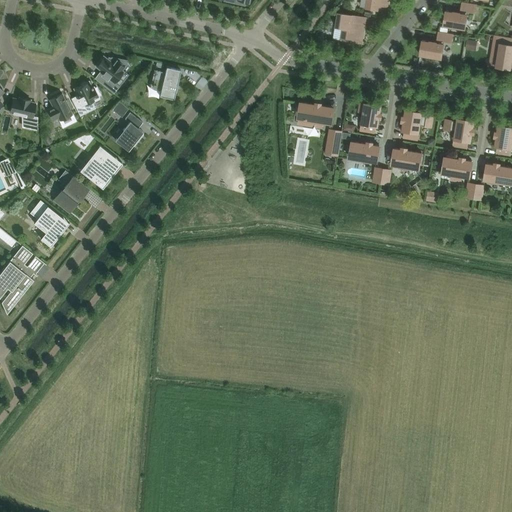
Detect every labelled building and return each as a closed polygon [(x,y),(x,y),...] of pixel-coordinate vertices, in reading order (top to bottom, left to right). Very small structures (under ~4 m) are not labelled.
[(367,0),(367,7),(365,7),(365,8),(385,11),(387,0),(367,0)] [(446,11),(443,25),(465,28),(467,11),(475,12),(476,5),(462,3),(460,13),(446,11)] [(360,42),(363,30),(361,29),(362,25),(365,26),(366,17),(338,13),(336,27),(336,26),(344,27),(342,39),(341,38),(340,39),(347,40),(346,42),(353,43),(353,41),(360,42)] [(436,43),(422,40),(420,54),(441,58),(444,41),(451,42),(452,35),(438,32),(436,43)] [(497,56),(496,66),(510,68),(511,56),(511,45),(510,45),(511,38),(494,35),(493,43),(494,43),(492,55),(497,56)] [(466,40),(465,49),(475,50),(476,41),(466,40)] [(100,72),(95,78),(113,93),(118,86),(114,83),(123,71),(122,70),(125,65),(126,60),(108,56),(107,58),(103,55),(95,65),(100,69),(100,68),(104,71),(102,73),(100,72)] [(159,95),(174,98),(176,90),(177,90),(177,89),(176,89),(180,69),(166,66),(165,72),(154,69),(153,70),(154,70),(151,83),(153,83),(152,85),(155,86),(156,84),(162,85),(159,95)] [(91,101),(99,97),(98,96),(100,95),(96,87),(94,88),(93,86),(93,87),(92,86),(91,86),(88,81),(87,82),(85,81),(81,83),(81,85),(74,88),(79,99),(73,102),(79,115),(94,107),(91,101)] [(53,106),(47,109),(53,120),(58,118),(59,120),(72,114),(69,107),(70,107),(67,100),(65,100),(62,93),(49,100),(53,106)] [(13,98),(10,112),(22,115),(23,126),(37,129),(36,118),(32,117),(35,103),(30,102),(30,100),(19,97),(18,99),(13,98)] [(299,113),(298,118),(310,120),(309,125),(321,127),(322,122),(331,123),(334,107),(321,105),(321,104),(316,103),(315,104),(301,102),(300,106),(298,106),(297,113),(299,113)] [(363,112),(360,130),(374,133),(375,125),(377,126),(379,118),(380,118),(381,113),(380,112),(381,106),(365,103),(365,104),(360,103),(358,112),(363,112)] [(431,127),(433,117),(421,115),(421,113),(406,110),(404,117),(403,116),(402,122),(404,122),(402,130),(405,130),(403,137),(417,140),(419,125),(431,127)] [(136,140),(142,133),(143,131),(138,127),(142,122),(130,112),(125,118),(129,122),(115,140),(128,150),(133,144),(134,145),(137,141),(136,140)] [(468,141),(470,141),(471,133),(473,133),(474,128),(472,128),(473,121),(457,119),(457,121),(445,119),(444,129),(455,131),(453,146),(467,148),(468,141)] [(496,137),(495,145),(497,146),(496,153),(510,155),(511,141),(511,127),(498,125),(497,132),(496,132),(495,137),(496,137)] [(326,153),(338,155),(342,131),(330,129),(326,153)] [(83,145),(91,136),(93,138),(93,136),(88,132),(70,138),(72,139),(74,138),(83,145)] [(47,136),(41,138),(45,147),(51,144),(47,136)] [(372,144),(372,143),(367,142),(367,143),(352,141),(349,157),(362,159),(362,161),(369,162),(369,160),(376,162),(379,146),(372,144)] [(108,167),(115,157),(99,145),(85,164),(96,172),(91,179),(102,188),(103,186),(102,186),(114,171),(108,167)] [(402,148),(401,149),(394,148),(392,164),(399,165),(399,167),(405,168),(406,166),(419,168),(421,152),(406,150),(407,148),(402,148)] [(465,160),(465,158),(460,157),(459,159),(445,156),(442,172),(451,174),(450,180),(461,181),(462,176),(469,177),(472,161),(465,160)] [(0,161),(5,172),(15,167),(8,157),(0,161)] [(499,164),(494,163),(494,164),(487,163),(484,179),(492,181),(491,183),(498,184),(498,182),(511,184),(511,180),(511,167),(499,165),(499,164)] [(381,183),(383,168),(375,167),(373,181),(381,183)] [(391,170),(383,168),(381,183),(389,184),(391,170)] [(65,185),(54,199),(69,212),(88,188),(65,169),(58,179),(65,185)] [(432,181),(432,190),(443,190),(444,181),(432,181)] [(473,198),(476,184),(468,182),(466,197),(473,198)] [(481,199),(484,185),(476,184),(473,198),(481,199)] [(428,191),(426,200),(433,201),(435,192),(428,191)] [(50,246),(60,233),(59,232),(62,228),(58,224),(63,218),(40,199),(30,212),(37,218),(33,222),(45,232),(40,238),(50,246)] [(32,253),(32,254),(33,253),(22,245),(0,272),(0,296),(7,288),(10,290),(1,302),(6,314),(33,280),(28,275),(32,270),(24,263),(32,253)]
